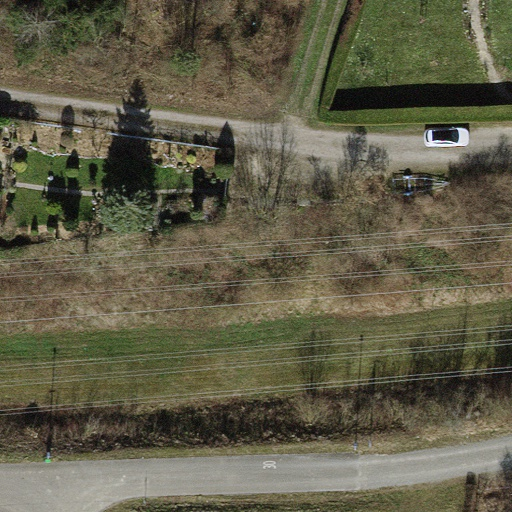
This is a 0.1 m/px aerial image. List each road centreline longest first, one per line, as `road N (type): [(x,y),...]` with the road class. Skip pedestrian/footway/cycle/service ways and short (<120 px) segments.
road 1 (track): [(0,96),(212,139),(511,134)]
road 2 (track): [(511,445),(436,462),(54,482)]
